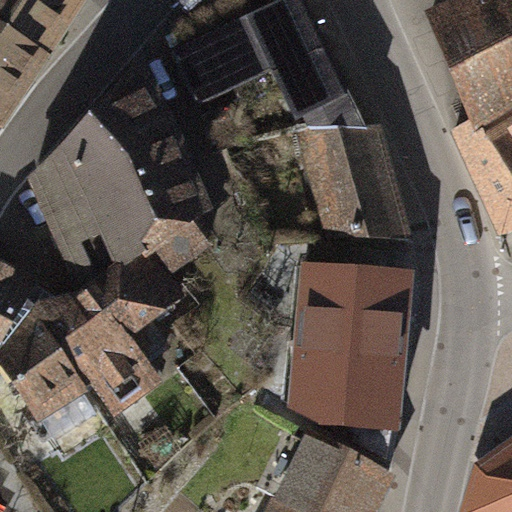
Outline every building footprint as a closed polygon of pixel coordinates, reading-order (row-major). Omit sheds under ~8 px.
[(0,0),(0,107),(69,0),(0,0)] [(307,0),(267,0),(164,46),(191,102),(257,71),(289,131),(368,137),(307,0)] [(511,0),(440,0),(417,11),(467,126),(511,102),(511,0)] [(190,212),(114,51),(21,188),(61,281),(31,295),(19,284),(29,265),(0,248),(0,391),(21,421),(55,391),(89,426),(147,374),(102,328),(164,294),(153,276),(189,255),(170,222),(190,212)] [(511,113),(462,140),(508,238),(511,235),(511,113)] [(368,137),(289,131),(318,230),(397,242),(368,137)] [(411,273),(309,268),(293,413),(391,459),(411,273)] [(511,511),(511,423),(473,448),(462,511),(511,511)] [(362,511),(381,479),(281,424),(232,511),(362,511)]
